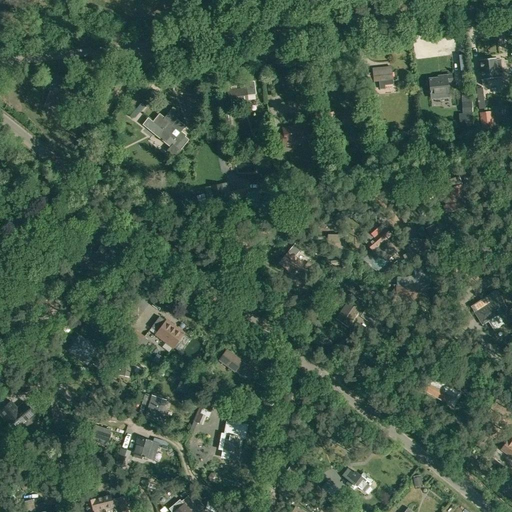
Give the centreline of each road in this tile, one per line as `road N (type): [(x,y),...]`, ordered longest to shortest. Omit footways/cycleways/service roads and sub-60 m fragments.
road 1 (tertiary): [(499,511),(0,117)]
road 2 (unclassified): [(511,3),(214,37)]
road 3 (unclassified): [(0,62),(214,37)]
road 4 (track): [(166,43),(132,70),(73,172)]
road 5 (unknown): [(43,496),(121,474),(150,511)]
